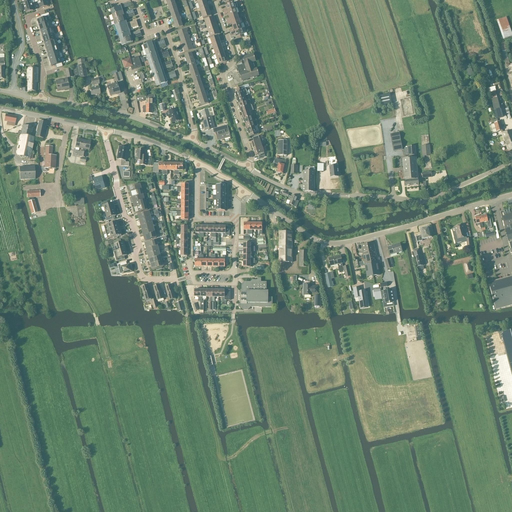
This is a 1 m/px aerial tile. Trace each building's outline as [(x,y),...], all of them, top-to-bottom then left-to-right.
[(22,2),(26,13),(33,11),(31,4),(34,3),(32,0),(28,0),(29,0),(22,2)] [(38,2),(40,9),(47,7),(44,0),(33,0),(34,3),(38,2)] [(169,10),(177,8),(174,2),(167,4),(169,10)] [(226,9),(223,10),(224,12),(235,9),(238,8),(236,2),(233,3),(226,6),(226,9)] [(110,10),(112,15),(122,11),(122,8),(123,8),(131,6),(130,3),(110,10)] [(172,16),(179,14),(177,8),(169,10),(172,16)] [(123,14),(122,11),(112,15),(114,20),(134,13),(133,10),(125,13),(125,14),(123,14)] [(209,11),(201,14),(203,19),(211,16),(209,11)] [(135,16),(134,13),(114,20),(115,25),(126,21),(125,19),(127,18),(127,19),(135,16)] [(48,14),(41,16),(42,19),(37,20),(38,23),(37,23),(38,26),(48,23),(47,18),(49,17),(48,14)] [(174,23),(181,20),(179,14),(172,16),(174,23)] [(239,19),(237,14),(229,16),(230,19),(226,20),(227,23),(239,19)] [(204,20),(206,26),(216,23),(214,17),(204,20)] [(511,34),(506,17),(497,20),(497,21),(503,40),(511,36),(511,34)] [(183,27),(181,20),(174,23),(176,29),(183,27)] [(127,24),(126,21),(115,25),(117,30),(137,23),(136,21),(128,23),(129,24),(127,24)] [(48,23),(38,26),(39,29),(39,28),(40,32),(52,28),(52,26),(49,27),(48,23)] [(138,26),(137,23),(117,30),(119,35),(129,32),(128,29),(130,28),(130,29),(138,26)] [(208,31),(217,28),(216,23),(206,26),(208,31)] [(242,29),(240,24),(233,27),(233,29),(230,30),(231,33),(242,29)] [(53,28),(41,32),(42,38),(54,34),(53,28)] [(217,28),(208,31),(210,37),(219,34),(217,28)] [(178,32),(180,39),(188,36),(187,31),(188,30),(187,29),(178,32)] [(242,29),(231,33),(232,35),(235,34),(236,37),(237,39),(245,37),(244,34),(242,29)] [(130,35),(129,32),(119,35),(120,40),(141,34),(140,31),(132,33),(132,34),(130,35)] [(42,38),(44,43),(56,39),(54,34),(42,38)] [(141,34),(120,40),(122,46),(133,42),(132,39),(134,38),(134,39),(141,36),(141,34)] [(182,45),(191,43),(189,37),(190,37),(189,35),(188,36),(180,39),(182,45)] [(154,42),(143,45),(145,50),(165,44),(164,41),(163,39),(160,40),(160,42),(156,43),(156,44),(155,44),(154,42)] [(56,40),(44,44),(48,55),(59,51),(56,40)] [(191,43),(182,45),(184,52),(193,50),(191,44),(192,44),(192,42),(191,43)] [(505,42),(501,43),(502,46),(501,46),(504,58),(505,58),(506,65),(509,64),(505,42)] [(166,46),(165,44),(145,50),(146,55),(157,52),(156,49),(158,48),(158,49),(166,46)] [(60,51),(48,55),(49,58),(48,59),(49,61),(59,58),(58,54),(60,54),(60,51)] [(158,55),(157,52),(146,55),(148,61),(168,54),(167,51),(160,54),(158,55)] [(184,56),(187,62),(194,60),(192,53),(184,56)] [(169,57),(168,54),(148,61),(150,66),(160,62),(159,59),(161,59),(169,57)] [(258,73),(259,73),(258,70),(257,70),(257,68),(254,69),(253,67),(255,67),(254,64),(252,64),(252,62),(255,61),(253,54),(242,57),(244,64),(237,67),(238,69),(236,69),(237,72),(239,71),(239,74),(240,74),(240,76),(239,76),(240,79),(241,79),(242,81),(244,80),(244,81),(247,80),(247,79),(254,77),(254,78),(257,77),(257,76),(259,75),(258,73)] [(132,70),(142,67),(138,57),(131,59),(130,58),(122,61),(125,69),(131,67),(132,70)] [(59,58),(49,61),(49,64),(50,64),(51,67),(56,65),(57,68),(62,67),(61,63),(59,58)] [(187,62),(189,68),(196,66),(194,60),(187,62)] [(161,65),(160,62),(150,66),(152,71),(172,64),(171,61),(163,64),(161,65)] [(78,66),(73,67),(75,79),(78,78),(78,77),(80,76),(80,78),(87,76),(84,64),(78,66)] [(173,67),(172,64),(152,71),(153,76),(164,72),(163,69),(165,69),(173,67)] [(198,72),(196,66),(189,68),(191,75),(198,72)] [(38,68),(27,68),(27,81),(28,91),(36,91),(35,83),(37,83),(38,68)] [(121,72),(114,74),(116,82),(123,80),(121,72)] [(155,81),(175,74),(174,72),(166,74),(167,75),(165,75),(164,72),(153,76),(155,81)] [(200,78),(198,72),(191,75),(193,81),(200,78)] [(175,74),(155,81),(157,86),(160,85),(167,83),(166,80),(168,79),(168,80),(176,77),(175,74)] [(202,85),(200,78),(193,81),(195,87),(202,85)] [(91,96),(100,94),(98,87),(98,85),(99,84),(98,79),(91,80),(92,86),(93,85),(94,88),(90,89),(91,96)] [(64,90),(69,89),(67,80),(56,82),(57,91),(64,89),(64,90)] [(111,86),(108,87),(111,96),(120,93),(117,84),(115,85),(114,83),(111,84),(111,86)] [(204,91),(202,85),(195,87),(197,93),(204,91)] [(236,99),(248,95),(246,90),(243,91),(242,88),(236,90),(237,93),(235,93),(236,97),(236,98),(236,99)] [(206,97),(204,91),(197,93),(199,100),(206,97)] [(390,94),(380,96),(382,106),(392,104),(390,94)] [(248,95),(236,99),(236,100),(237,100),(239,104),(249,100),(248,95)] [(206,97),(199,100),(201,106),(208,104),(206,97)] [(496,119),(503,117),(501,109),(500,110),(497,98),(491,99),(496,119)] [(143,106),(143,113),(152,113),(152,100),(146,100),(146,106),(143,106)] [(239,109),(251,105),(250,102),(250,101),(250,100),(239,104),(240,107),(239,108),(239,109)] [(251,105),(239,109),(240,110),(241,111),(242,114),(250,111),(253,110),(252,105),(251,105)] [(213,108),(202,111),(203,117),(201,118),(205,131),(213,129),(215,129),(212,117),(215,116),(213,108)] [(170,111),(170,112),(167,112),(169,118),(172,118),(173,122),(179,120),(176,109),(170,111)] [(250,111),(242,114),(243,118),(243,119),(242,119),(243,120),(251,117),(250,111)] [(4,121),(15,123),(16,117),(5,115),(4,121)] [(255,116),(243,120),(243,121),(243,120),(244,121),(245,124),(256,121),(255,116)] [(256,121),(245,124),(246,128),(246,129),(246,130),(255,127),(258,126),(256,121)] [(494,124),(490,125),(493,133),(496,132),(502,130),(500,122),(494,123),(494,124)] [(23,125),(20,135),(30,137),(33,127),(23,125)] [(215,129),(213,129),(214,133),(216,133),(218,141),(230,138),(227,125),(215,129)] [(43,139),(46,128),(37,126),(35,137),(43,139)] [(256,132),(255,127),(246,130),(246,131),(247,131),(248,131),(249,135),(250,136),(251,137),(259,134),(258,132),(256,132)] [(502,134),(509,152),(511,150),(511,132),(511,130),(502,134)] [(399,133),(391,134),(392,142),(400,140),(399,133)] [(20,135),(16,154),(18,156),(29,159),(34,138),(31,137),(30,137),(20,135)] [(254,149),(262,147),(258,136),(253,138),(254,140),(254,141),(255,142),(251,143),(252,146),(253,146),(254,149)] [(75,147),(83,149),(83,152),(82,152),(81,157),(85,157),(86,153),(85,152),(85,149),(89,150),(90,142),(77,139),(75,147)] [(394,151),(402,149),(400,140),(392,142),(394,151)] [(287,156),(287,141),(278,141),(278,156),(287,156)] [(430,146),(422,146),(423,157),(430,156),(430,146)] [(46,172),(46,171),(44,169),(45,168),(55,168),(56,156),(51,156),(52,147),(46,147),(44,167),(41,167),(41,169),(41,170),(42,170),(42,171),(43,172),(44,172),(46,172)] [(125,162),(125,160),(127,161),(128,156),(126,155),(127,148),(119,147),(119,151),(118,151),(117,155),(118,155),(117,159),(121,160),(121,166),(129,167),(129,162),(125,162)] [(265,157),(262,147),(254,149),(255,152),(254,152),(255,156),(259,155),(259,156),(259,159),(265,157)] [(136,151),(135,154),(137,154),(136,161),(140,161),(140,165),(150,166),(151,166),(152,158),(147,158),(148,156),(144,156),(145,151),(137,150),(137,151),(136,151)] [(413,158),(402,159),(404,180),(413,180),(412,178),(416,178),(416,177),(418,177),(416,153),(413,153),(413,155),(413,158)] [(275,159),(274,163),(278,164),(277,172),(277,173),(278,174),(280,174),(280,173),(283,174),(285,165),(286,161),(275,159)] [(159,164),(153,164),(153,173),(159,173),(159,170),(163,170),(162,175),(164,175),(165,175),(165,163),(159,163),(159,164)] [(177,163),(177,175),(179,175),(179,173),(186,173),(186,164),(183,164),(177,163)] [(337,165),(329,166),(330,178),(339,177),(337,165)] [(19,167),(19,168),(20,180),(35,179),(34,167),(19,167)] [(315,192),(315,171),(303,171),(303,192),(315,192)] [(318,174),(318,177),(319,177),(319,185),(324,185),(324,182),(326,182),(326,177),(325,177),(325,174),(318,174)] [(102,176),(93,178),(96,190),(105,188),(102,176)] [(413,180),(404,180),(405,186),(418,185),(418,177),(416,177),(416,178),(412,178),(413,180)] [(129,187),(131,193),(141,190),(139,184),(138,185),(137,183),(132,185),(133,186),(129,187)] [(131,193),(132,198),(142,195),(141,190),(131,193)] [(36,191),(27,191),(27,198),(29,198),(29,202),(33,200),(33,198),(37,197),(36,191)] [(289,204),(293,206),(296,208),(299,202),(296,201),(297,197),(292,196),(291,198),(290,198),(289,200),(290,201),(289,204)] [(29,202),(28,202),(32,214),(38,212),(34,200),(33,200),(29,202)] [(107,202),(101,203),(102,207),(104,207),(106,212),(115,209),(114,206),(113,206),(113,204),(108,205),(107,202)] [(135,208),(137,214),(147,211),(145,205),(135,208)] [(115,209),(106,212),(107,218),(116,216),(115,213),(116,213),(115,209)] [(511,254),(511,253),(511,255),(511,279),(489,285),(495,310),(511,305),(511,331),(501,334),(511,383),(511,209),(504,212),(505,216),(502,217),(510,249),(509,250),(511,254)] [(148,212),(138,215),(140,220),(150,217),(148,212)] [(481,216),(482,223),(487,222),(488,228),(492,228),(490,217),(487,218),(486,215),(481,216)] [(481,229),(482,229),(483,228),(483,226),(482,223),(481,216),(478,217),(478,216),(476,217),(475,218),(476,224),(479,223),(480,226),(481,229)] [(140,220),(141,225),(151,223),(150,217),(140,220)] [(121,235),(118,222),(117,221),(113,222),(113,221),(110,222),(110,224),(104,226),(107,239),(114,237),(114,239),(117,238),(117,237),(121,236),(121,235)] [(454,235),(454,237),(456,244),(457,244),(461,243),(462,242),(467,241),(467,239),(466,238),(463,225),(461,226),(460,225),(458,225),(457,227),(455,227),(457,235),(454,235)] [(143,231),(144,236),(154,233),(153,228),(143,231)] [(420,230),(421,236),(416,237),(417,243),(422,242),(422,240),(432,238),(430,228),(429,228),(420,230)] [(279,247),(292,247),(293,232),(279,232),(279,247)] [(154,233),(144,236),(146,241),(156,238),(154,233)] [(114,245),(112,245),(113,252),(126,249),(125,245),(124,245),(123,242),(121,243),(120,239),(113,241),(114,245)] [(147,249),(157,246),(155,241),(145,243),(147,249)] [(374,243),(362,245),(363,253),(375,251),(374,243)] [(402,252),(400,244),(394,246),(388,248),(390,255),(402,252)] [(292,263),(292,247),(279,247),(279,262),(292,263)] [(126,249),(113,252),(116,262),(125,259),(124,256),(127,255),(126,252),(127,252),(126,249)] [(160,256),(158,251),(148,254),(150,259),(160,256)] [(308,267),(308,251),(299,251),(299,267),(308,267)] [(363,253),(364,258),(364,261),(365,265),(371,264),(372,264),(372,262),(378,262),(377,256),(376,256),(375,251),(363,253)] [(161,262),(160,256),(150,259),(151,264),(161,262)] [(331,266),(338,265),(340,273),(345,272),(346,277),(350,276),(348,266),(343,267),(344,268),(343,268),(342,264),(340,256),(329,259),(331,266)] [(420,256),(414,257),(417,267),(422,266),(420,256)] [(132,272),(131,268),(131,269),(130,265),(127,266),(126,262),(117,265),(120,275),(128,272),(129,273),(132,272)] [(161,262),(151,264),(153,270),(156,269),(157,270),(162,269),(161,267),(163,267),(161,262)] [(372,264),(371,264),(373,276),(379,275),(377,265),(378,264),(378,262),(372,262),(372,264)] [(469,263),(464,265),(466,274),(472,272),(469,263)] [(333,272),(324,274),(327,288),(333,287),(331,279),(334,278),(333,272)] [(240,301),(239,302),(240,303),(240,304),(240,305),(244,310),(248,310),(251,307),(259,307),(262,307),(265,307),(272,307),(272,297),(268,297),(268,291),(266,291),(266,282),(261,282),(261,278),(258,278),(256,280),(255,280),(252,280),(251,281),(250,282),(249,282),(246,282),(241,286),(241,290),(239,291),(239,295),(240,297),(239,298),(240,299),(239,300),(240,301)] [(303,290),(303,296),(314,296),(314,306),(321,306),(321,296),(318,296),(318,294),(319,287),(311,286),(311,284),(304,284),(304,290),(303,290)] [(147,285),(142,287),(146,300),(152,299),(150,291),(149,291),(147,285)] [(162,291),(161,291),(159,285),(154,286),(157,300),(164,299),(162,291)] [(166,286),(168,295),(169,300),(176,299),(173,291),(172,291),(171,285),(166,286)] [(381,291),(384,308),(383,303),(385,302),(385,303),(389,303),(390,303),(390,302),(393,302),(391,290),(384,291),(381,292),(381,291)] [(361,291),(356,292),(358,300),(361,299),(362,306),(368,304),(367,294),(361,295),(361,291)]
